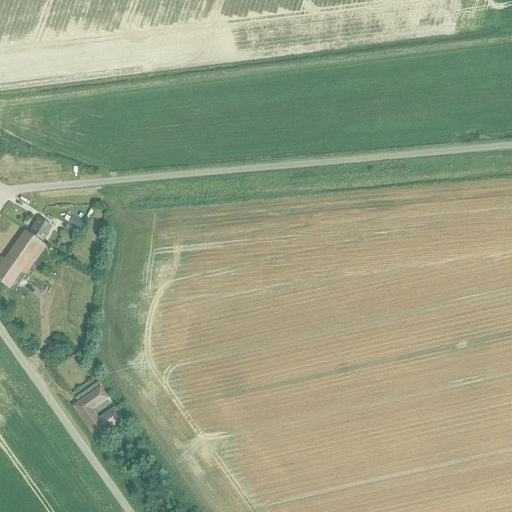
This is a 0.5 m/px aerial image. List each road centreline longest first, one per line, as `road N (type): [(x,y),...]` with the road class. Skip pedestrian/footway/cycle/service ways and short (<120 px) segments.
road 1 (unclassified): [(0,192),(511,145)]
road 2 (unclassified): [(128,511),(0,330)]
